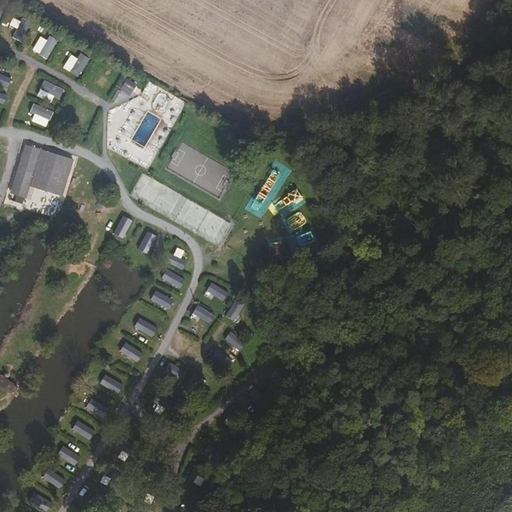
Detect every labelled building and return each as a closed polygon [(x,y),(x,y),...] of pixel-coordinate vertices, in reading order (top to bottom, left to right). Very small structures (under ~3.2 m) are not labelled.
[(126,78),(119,89),(129,96),(137,85),(126,78)] [(141,94),(113,151),(124,156),(131,141),(152,151),(157,142),(150,139),(157,124),(166,128),(174,110),(141,94)] [(70,196),(77,172),(60,167),(64,155),(32,146),(23,177),(44,187),(70,196)] [(77,172),(81,160),(64,155),(60,167),(77,172)] [(34,199),(38,186),(23,180),(18,193),(34,199)] [(285,198),(274,203),(278,212),(288,207),(285,198)] [(290,227),(305,225),(303,213),(288,215),(290,227)] [(123,238),(132,220),(122,215),(113,233),(123,238)] [(138,249),(148,254),(157,236),(147,231),(138,249)] [(186,261),(181,259),(185,252),(177,247),(168,263),(181,270),(186,261)] [(161,279),(179,289),(184,279),(167,269),(161,279)] [(209,283),(206,294),(224,301),(228,290),(209,283)] [(167,310),(173,300),(157,290),(150,300),(167,310)] [(226,316),(235,321),(243,305),(234,300),(226,316)] [(197,305),(192,314),(209,324),(214,315),(197,305)] [(139,317),(134,327),(152,337),(157,327),(139,317)] [(242,350),(246,340),(229,332),(224,342),(242,350)] [(2,374),(5,370),(1,366),(0,366),(0,383),(1,384),(7,386),(11,380),(2,374)] [(91,397),(85,407),(103,418),(109,408),(91,397)] [(77,420),(71,429),(89,440),(95,431),(77,420)] [(56,456),(74,466),(80,456),(62,445),(56,456)] [(117,458),(124,463),(129,455),(122,450),(117,458)] [(48,469),(43,476),(62,487),(66,480),(48,469)] [(103,475),(100,482),(111,487),(114,480),(103,475)] [(32,493),(28,504),(48,511),(52,500),(32,493)]
